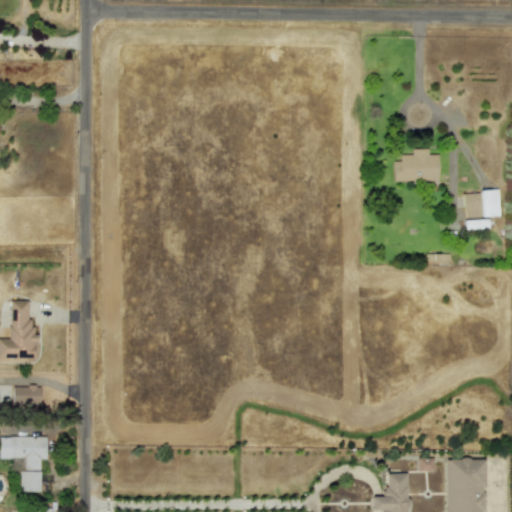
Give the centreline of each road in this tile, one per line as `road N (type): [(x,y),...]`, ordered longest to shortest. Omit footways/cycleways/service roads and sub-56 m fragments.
road 1 (residential): [(84,511),(84,0)]
road 2 (residential): [(511,16),(84,11)]
